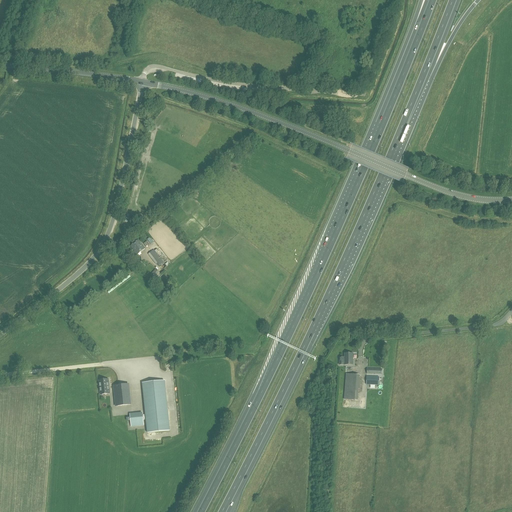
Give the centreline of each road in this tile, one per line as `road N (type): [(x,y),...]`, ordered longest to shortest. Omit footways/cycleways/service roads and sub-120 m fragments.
road 1 (motorway): [(380,124),(198,511)]
road 2 (motorway): [(223,511),(397,142)]
road 3 (tertiary): [(511,199),(458,195),(267,117),(142,81)]
road 4 (unclassified): [(0,334),(104,242),(142,81)]
road 5 (motorway): [(397,142),(479,0)]
road 6 (motorway): [(397,142),(454,0)]
road 7 (tertiary): [(142,81),(0,65)]
road 8 (motorway): [(430,0),(380,124)]
road 9 (motorway): [(421,0),(380,124)]
